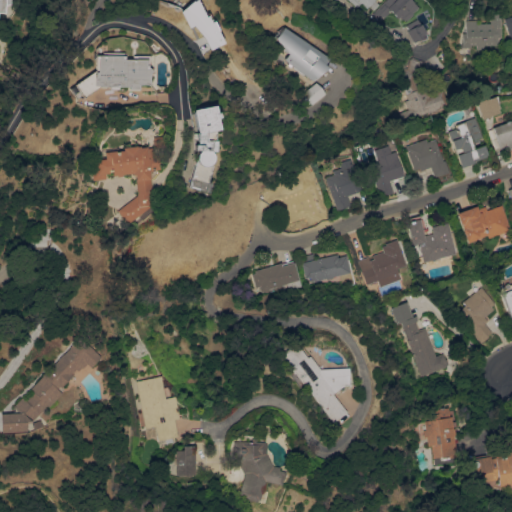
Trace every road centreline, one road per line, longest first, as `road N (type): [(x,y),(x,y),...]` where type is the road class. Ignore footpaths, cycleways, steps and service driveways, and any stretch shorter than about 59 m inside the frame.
road 1 (residential): [(216,430),(261,397),(282,404),(318,454),(338,446),(361,407),(365,374),(329,324),(231,315),(213,302),(211,283),(257,240)]
road 2 (residential): [(511,167),(293,243),(257,240)]
road 3 (residential): [(166,49),(136,26),(99,23),(0,141)]
road 4 (residential): [(159,181),(178,112),(166,49)]
road 5 (residential): [(0,276),(28,293),(34,321),(0,383)]
